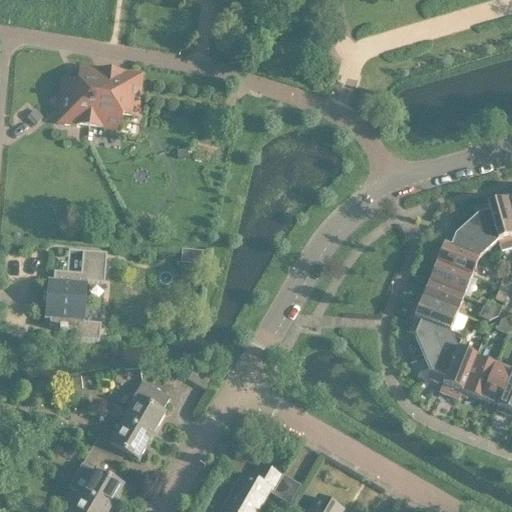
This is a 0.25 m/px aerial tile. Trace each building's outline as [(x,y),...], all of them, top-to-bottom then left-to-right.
[(60,81),(54,125),(87,129),(90,100),(105,102),(109,72),(77,68),(75,83),(60,81)] [(87,129),(118,133),(120,118),(135,120),(141,76),(109,72),(105,102),(90,100),(87,129)] [(25,121),(31,127),(40,118),(34,111),(25,121)] [(175,152),(176,159),(187,159),(186,151),(175,152)] [(496,244),(511,239),(511,224),(505,201),(486,207),(496,244)] [(474,219),(464,227),(487,252),(496,244),(486,207),(471,211),(474,219)] [(477,261),(487,252),(464,227),(455,236),(447,233),(442,247),(477,261)] [(26,311),(31,311),(31,319),(58,321),(57,331),(81,333),(82,315),(65,314),(69,274),(86,275),(88,245),(64,243),(62,265),(35,263),(35,271),(29,271),(26,311)] [(442,247),(434,266),(469,280),(477,261),(442,247)] [(180,264),(200,266),(200,257),(201,254),(181,252),(180,264)] [(427,284),(462,299),(469,280),(434,266),(427,284)] [(502,279),(497,291),(507,295),(511,283),(502,279)] [(427,284),(420,301),(455,315),(462,299),(427,284)] [(493,302),(502,306),(507,295),(497,291),(493,302)] [(448,334),(455,315),(420,301),(415,299),(407,318),(412,320),(448,334)] [(490,305),(485,307),(491,321),(496,319),(500,309),(490,305)] [(491,321),(485,307),(481,309),(477,319),(487,323),(491,321)] [(511,319),(511,317),(503,320),(509,334),(511,333),(511,319)] [(412,336),(421,356),(451,343),(448,334),(412,320),(407,334),(412,336)] [(509,334),(503,320),(498,322),(494,332),(505,336),(509,334)] [(441,387),(455,351),(451,343),(421,356),(429,376),(427,381),(441,387)] [(474,359),(455,352),(455,351),(441,387),(438,394),(457,402),(459,398),(474,359)] [(467,397),(479,402),(493,367),(474,359),(459,398),(465,400),(467,397)] [(479,402),(495,409),(509,373),(493,367),(479,402)] [(495,409),(511,415),(511,374),(509,373),(495,409)] [(70,393),(80,392),(78,380),(69,381),(70,393)] [(140,385),(132,399),(135,400),(127,414),(115,407),(109,417),(150,440),(163,417),(159,415),(168,401),(140,385)] [(109,417),(96,439),(88,453),(116,469),(124,456),(136,463),(150,440),(109,417)] [(116,469),(88,453),(67,490),(79,497),(106,511),(107,511),(120,490),(108,483),(116,469)] [(250,479),(242,475),(219,511),(256,511),(268,491),(273,493),(281,479),(258,465),(250,479)] [(54,511),(106,511),(79,497),(70,511),(55,511),(54,511)] [(308,511),(338,511),(316,499),(308,511)]
